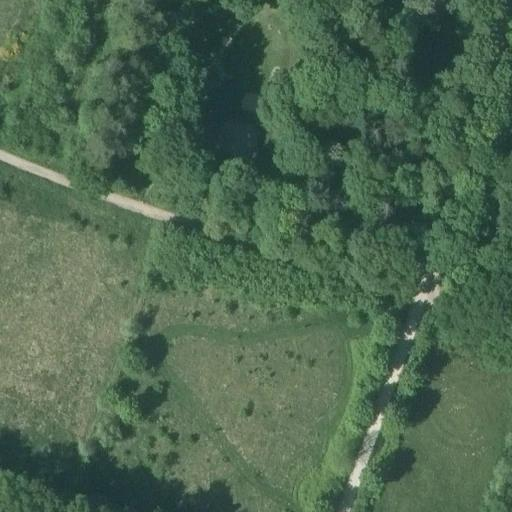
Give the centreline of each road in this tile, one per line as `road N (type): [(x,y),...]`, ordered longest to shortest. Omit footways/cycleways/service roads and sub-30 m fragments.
road 1 (track): [(0,147),(511,333)]
road 2 (track): [(509,4),(421,299),(343,511)]
